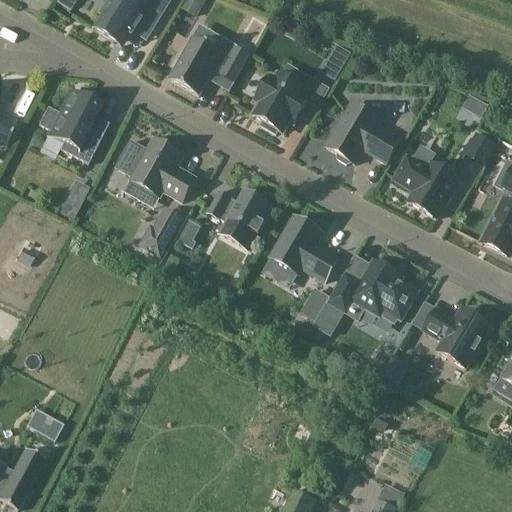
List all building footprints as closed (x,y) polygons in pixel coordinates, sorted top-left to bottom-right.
[(151,0),(146,9),(139,5),(130,0),(113,0),(93,33),(121,51),(129,39),(132,41),(143,24),(139,22),(142,17),(157,26),(173,0),(151,0)] [(187,0),(181,11),(196,20),(207,0),(187,0)] [(247,46),(258,21),(243,15),(232,39),(247,46)] [(199,99),(222,58),(193,42),(170,83),(199,99)] [(336,48),(320,75),(335,84),(351,57),(336,48)] [(235,51),(229,62),(220,78),(234,86),(249,58),(235,51)] [(279,78),(275,84),(269,81),(256,103),(262,107),(254,120),(264,126),(261,130),(276,138),(278,134),(281,136),(289,123),(295,127),(308,104),(318,87),(302,78),(296,88),(279,78)] [(57,118),(47,112),(37,130),(48,136),(46,139),(62,148),(59,155),(87,169),(96,152),(109,126),(97,120),(98,116),(85,110),(87,106),(68,97),(57,118)] [(485,108),(471,101),(465,112),(478,120),(485,108)] [(351,109),(326,151),(338,158),(338,163),(346,168),(351,166),(355,168),(364,152),(371,156),(370,158),(386,167),(400,144),(377,131),(380,126),(351,109)] [(0,144),(6,147),(14,124),(0,118),(0,144)] [(497,148),(488,144),(475,136),(463,158),(476,165),(485,170),(497,148)] [(183,160),(155,143),(131,185),(160,201),(163,195),(182,206),(195,183),(183,176),(182,178),(175,174),(183,160)] [(401,155),(419,166),(426,154),(408,144),(401,155)] [(409,206),(436,222),(460,183),(432,167),(428,173),(407,161),(394,183),(415,196),(409,206)] [(511,173),(502,192),(511,197),(511,208),(502,203),(480,246),(510,262),(511,257),(511,173)] [(75,185),(67,201),(81,208),(89,192),(75,185)] [(219,195),(207,218),(220,225),(220,224),(225,226),(220,237),(248,253),(271,211),(243,195),(237,206),(232,203),(232,202),(219,195)] [(166,213),(154,233),(151,231),(140,249),(160,260),(182,222),(166,213)] [(294,221),(270,262),(299,279),(302,273),(325,286),(339,264),(323,254),(321,256),(315,252),(323,238),(294,221)] [(330,307),(345,316),(353,304),(379,320),(380,319),(395,327),(398,322),(401,323),(417,296),(390,280),(392,277),(374,266),(361,288),(346,279),(330,307)] [(330,301),(315,293),(301,317),(315,326),(330,301)] [(467,372),(491,331),(479,324),(482,320),(468,312),(465,316),(462,314),(455,326),(449,323),(450,321),(437,313),(424,335),(443,346),(437,355),(467,372)] [(511,347),(510,346),(502,360),(511,365),(501,382),(511,388),(511,347)] [(407,370),(393,362),(381,381),(395,389),(407,370)] [(377,364),(371,374),(380,380),(386,370),(377,364)] [(53,445),(60,433),(46,425),(40,437),(53,445)] [(357,508),(383,433),(368,428),(342,502),(357,508)] [(1,477),(3,472),(0,470),(0,502),(3,504),(1,508),(8,511),(18,511),(45,463),(25,453),(12,477),(10,481),(1,477)] [(396,511),(404,498),(385,488),(372,511),(396,511)]
